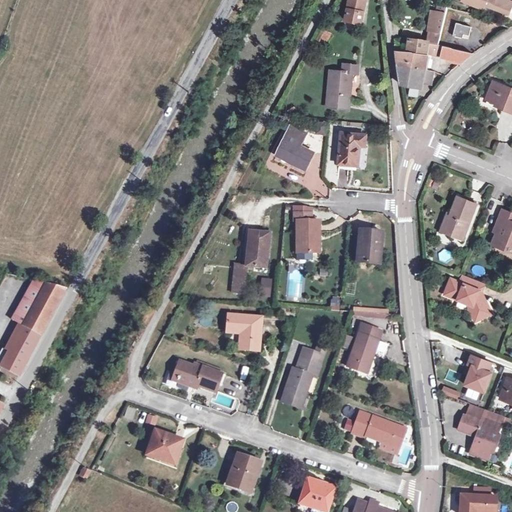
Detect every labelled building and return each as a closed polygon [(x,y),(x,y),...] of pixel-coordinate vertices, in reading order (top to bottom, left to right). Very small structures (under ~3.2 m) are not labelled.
[(464,0),(462,5),(469,8),(472,0),(464,0)] [(511,6),(497,0),(472,0),(469,8),(483,13),(485,8),(509,17),(511,8),(511,6)] [(348,7),(345,21),(360,24),(363,10),(348,7)] [(438,46),(441,47),(447,16),(434,13),(431,33),(440,35),(438,46)] [(472,28),(458,25),(455,39),(462,40),(464,36),(470,37),(472,28)] [(440,35),(431,33),(429,44),(438,46),(440,35)] [(411,41),(409,53),(415,54),(427,56),(427,53),(429,44),(411,41)] [(441,47),(438,46),(429,44),(427,53),(441,56),(443,47),(441,47)] [(443,47),(441,56),(441,58),(463,62),(474,54),(443,47)] [(415,54),(409,53),(398,51),(400,66),(413,68),(415,54)] [(424,70),(427,56),(415,54),(413,68),(424,70)] [(330,75),(328,97),(352,99),(353,76),(358,77),(358,68),(343,66),(342,75),(330,75)] [(413,68),(400,66),(402,86),(420,88),(422,82),(429,83),(432,71),(424,70),(413,68)] [(511,87),(497,82),(490,101),(505,107),(504,108),(511,111),(511,87)] [(352,99),(328,97),(328,110),(351,112),(352,99)] [(315,121),(316,134),(326,134),(326,121),(315,121)] [(290,131),(279,153),(306,167),(314,156),(300,148),(305,139),(290,131)] [(339,138),(337,168),(359,169),(361,150),(367,150),(368,139),(339,138)] [(467,242),(472,230),(468,228),(469,223),(473,224),(480,206),(460,199),(454,216),(451,215),(446,230),(457,234),(455,238),(467,242)] [(496,243),(504,246),(506,241),(511,243),(511,247),(511,249),(511,248),(511,213),(504,211),(499,222),(504,224),(500,233),(496,243)] [(293,256),(313,256),(313,239),(317,239),(316,223),(308,223),(307,216),(289,216),(289,225),(293,225),(293,256)] [(495,231),(500,233),(504,224),(499,222),(495,231)] [(230,225),(229,235),(237,236),(238,226),(230,225)] [(444,234),(455,238),(457,234),(446,230),(444,234)] [(358,232),(355,263),(374,264),(376,247),(380,247),(380,233),(358,232)] [(247,234),(245,270),(258,270),(259,265),(265,265),(267,235),(247,234)] [(243,295),(245,270),(233,269),(231,294),(243,295)] [(252,283),(259,284),(261,273),(253,272),(252,283)] [(272,299),(272,277),(260,278),(260,299),(272,299)] [(496,316),(489,302),(480,299),(482,292),(485,294),(488,286),(467,278),(464,285),(454,282),(450,293),(456,296),(458,301),(470,305),(480,323),(496,316)] [(35,281),(14,320),(42,334),(67,289),(35,281)] [(489,302),(485,294),(482,292),(480,299),(489,302)] [(330,310),(339,310),(339,302),(331,302),(330,310)] [(225,314),(224,331),(241,332),(240,347),(257,349),(261,316),(225,314)] [(0,364),(20,375),(42,334),(14,320),(12,324),(23,329),(12,348),(6,345),(0,356),(0,364)] [(371,372),(379,348),(382,340),(385,330),(366,323),(352,365),(371,372)] [(349,346),(355,347),(358,337),(353,335),(349,346)] [(390,343),(382,340),(379,348),(388,351),(390,343)] [(298,365),(287,398),(307,405),(319,372),(322,374),(327,361),(308,354),(303,366),(298,365)] [(473,358),(469,368),(473,369),(466,388),(485,395),(493,376),(489,375),(493,366),(473,358)] [(190,364),(189,367),(214,375),(215,373),(190,364)] [(185,369),(172,365),(168,376),(174,378),(171,384),(185,389),(186,385),(208,392),(211,386),(215,375),(214,375),(189,367),(187,366),(185,369)] [(444,386),(442,393),(458,398),(460,390),(444,386)] [(509,395),(504,393),(500,402),(505,404),(509,395)] [(365,409),(357,433),(367,436),(369,433),(403,444),(410,425),(365,409)] [(155,425),(157,416),(147,414),(145,423),(155,425)] [(464,415),(457,431),(476,438),(469,455),(487,461),(491,453),(495,451),(500,439),(497,436),(502,425),(484,418),(482,422),(464,415)] [(165,432),(155,453),(169,458),(168,460),(180,466),(190,443),(165,432)] [(169,458),(155,453),(153,458),(179,469),(180,466),(168,460),(169,458)] [(268,466),(244,457),(233,484),(256,493),(262,477),(264,477),(268,466)] [(82,467),(79,477),(88,479),(91,469),(82,467)] [(309,503),(331,511),(333,511),(342,489),(317,480),(309,503)] [(464,511),(494,511),(496,505),(496,502),(465,500),(464,511)] [(377,505),(366,501),(362,511),(398,511),(397,511),(392,511),(387,510),(388,505),(379,502),(377,505)]
